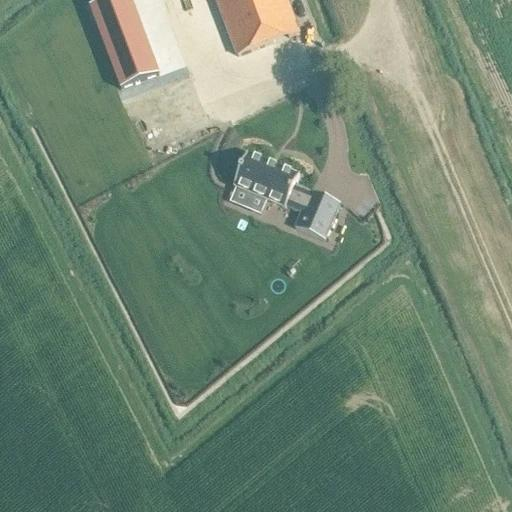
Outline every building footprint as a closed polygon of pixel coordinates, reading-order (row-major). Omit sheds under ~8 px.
[(130,0),(114,0),(90,10),(122,91),(160,77),(130,0)] [(216,0),(238,58),(299,35),(285,0),(216,0)] [(280,151),(324,172),(350,115),(329,105),(319,126),(296,116),(280,151)] [(248,157),(234,189),(237,190),(268,203),(286,210),(287,209),(302,216),(296,231),(325,243),(340,207),(311,194),(310,197),(294,190),(299,178),(248,157)] [(159,233),(208,201),(202,192),(210,186),(200,170),(187,178),(195,191),(188,196),(180,184),(143,209),(159,233)]
